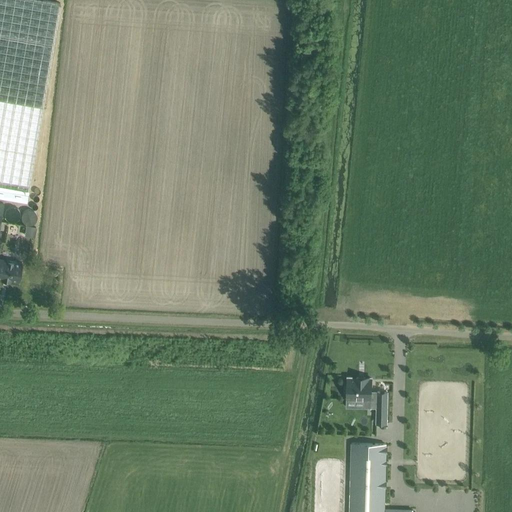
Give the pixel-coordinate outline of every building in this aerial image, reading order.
[(37,0),(0,0),(0,196),(26,201),(60,4),(37,0)] [(23,223),(36,223),(36,210),(23,210),(23,223)] [(36,226),(26,225),(26,235),(36,236),(36,226)] [(18,281),(22,262),(0,258),(0,278),(2,278),(2,280),(10,281),(10,280),(18,281)] [(345,385),(344,394),(347,394),(347,398),(370,399),(370,408),(371,408),(371,407),(377,407),(377,396),(377,392),(371,392),(371,380),(371,378),(371,380),(365,380),(365,378),(359,378),(347,377),(347,385),(345,385)] [(376,416),(376,423),(386,423),(386,416),(387,396),(387,392),(377,392),(377,396),(377,407),(377,408),(376,416)] [(412,511),(413,509),(384,509),(386,444),(351,443),(349,511),(412,511)]
